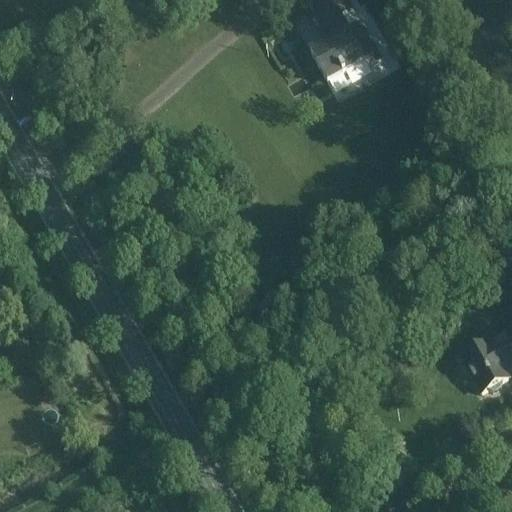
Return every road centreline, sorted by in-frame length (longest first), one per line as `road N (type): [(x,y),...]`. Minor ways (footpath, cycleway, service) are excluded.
road 1 (secondary): [(226,511),(0,122)]
road 2 (residential): [(377,511),(511,433)]
